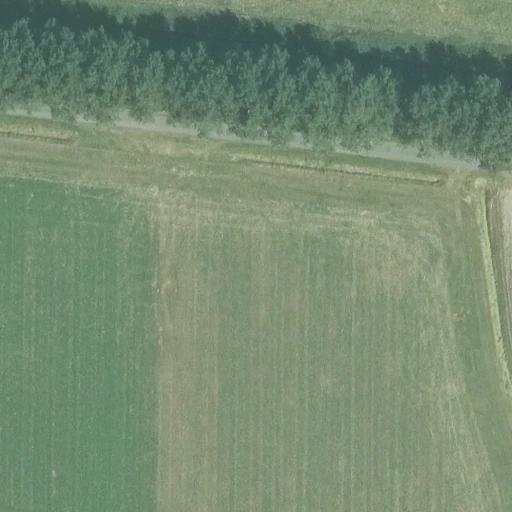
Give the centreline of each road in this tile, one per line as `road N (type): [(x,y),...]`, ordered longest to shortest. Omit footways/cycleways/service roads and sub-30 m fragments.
road 1 (unclassified): [(0,107),(511,168)]
road 2 (track): [(511,443),(486,375),(450,161)]
